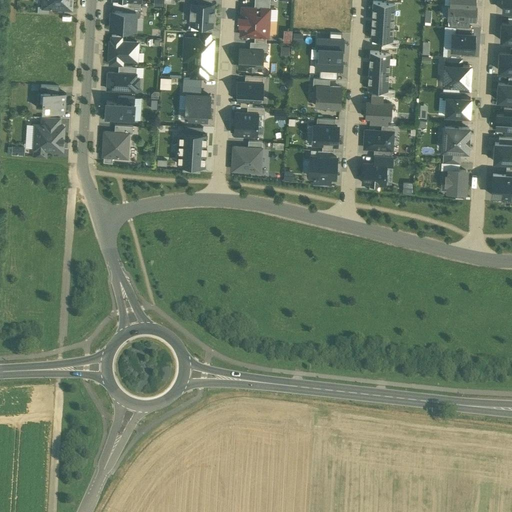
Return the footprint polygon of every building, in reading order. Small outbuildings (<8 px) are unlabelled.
[(43,0),(43,7),(50,7),(50,8),(52,8),(52,7),(71,8),(71,0),(43,0)] [(254,0),(254,8),(269,8),(270,0),(254,0)] [(511,0),(503,0),(502,10),(511,11),(511,0)] [(373,1),(371,39),(384,40),(393,40),(395,2),(386,1),(373,1)] [(193,3),(192,3),(192,9),(190,9),(189,17),(191,17),(191,24),(212,25),(212,18),(214,19),(215,11),(213,11),(213,4),(211,4),(193,3)] [(450,5),(449,5),(448,17),(451,17),(469,18),(475,19),(476,7),(474,7),(450,5)] [(269,8),(254,8),(242,7),(242,17),(239,17),(239,25),(241,25),(240,35),(254,36),(254,42),(266,42),(267,36),(268,36),(269,8)] [(111,30),(135,31),(136,13),(123,12),(112,12),(111,30)] [(451,17),(450,26),(456,27),(468,27),(469,18),(451,17)] [(511,23),(508,23),(502,23),(501,40),(511,41),(511,23)] [(211,39),(212,31),(200,30),(199,38),(211,39)] [(301,41),(302,34),(294,33),(293,41),(301,41)] [(455,33),(452,33),(451,49),(461,50),(473,51),(474,34),(471,34),(455,33)] [(110,41),(109,59),(111,59),(122,60),(137,61),(138,43),(121,42),(121,36),(112,35),(111,41),(110,41)] [(330,38),(317,37),(317,48),(319,48),(319,47),(342,48),(342,49),(343,49),(343,39),(330,38)] [(211,39),(199,38),(185,38),(184,50),(191,51),(189,71),(190,71),(208,72),(211,72),(213,39),(211,39)] [(266,42),(254,42),(250,41),(249,49),(263,50),(263,51),(267,51),(268,42),(266,42)] [(342,48),(319,47),(319,48),(318,58),(318,60),(341,61),(341,60),(342,49),(342,48)] [(461,57),(461,50),(451,49),(447,48),(447,56),(461,57)] [(249,49),(240,49),(239,67),(261,68),(263,51),(263,50),(249,49)] [(370,51),(369,70),(389,71),(390,52),(381,51),(370,51)] [(511,54),(510,54),(500,54),(500,70),(511,70),(511,54)] [(463,57),(461,57),(447,56),(445,56),(444,64),(462,65),(463,57)] [(341,61),(318,60),(318,58),(316,58),(316,68),(320,69),(337,70),(342,70),(342,60),(341,60),(341,61)] [(469,66),(462,65),(444,64),(443,84),(459,85),(468,85),(468,84),(469,66)] [(118,73),(136,74),(137,67),(122,66),(119,66),(118,73)] [(319,78),(330,78),(337,79),(337,70),(320,69),(319,78)] [(388,90),(389,71),(369,70),(368,89),(380,90),(388,90)] [(208,79),(208,72),(190,71),(190,78),(201,78),(208,79)] [(107,89),(135,91),(136,74),(118,73),(109,72),(107,89)] [(170,88),(170,77),(160,76),(160,87),(170,88)] [(201,94),(201,78),(190,78),(183,78),(182,94),(187,94),(201,94)] [(329,86),(330,78),(319,78),(313,78),(313,86),(316,86),(317,85),(329,86)] [(245,82),(238,81),(237,88),(239,88),(238,99),(240,100),(240,105),(247,106),(252,106),(252,100),(258,101),(259,93),(262,93),(263,83),(245,82)] [(511,83),(508,84),(498,83),(498,101),(511,101),(511,83)] [(41,92),(58,93),(59,86),(41,85),(41,92)] [(329,86),(317,85),(316,86),(315,106),(340,107),(341,87),(329,86)] [(41,92),(38,91),(37,101),(43,102),(42,111),(65,112),(65,104),(62,104),(63,100),(65,100),(66,93),(58,93),(41,92)] [(201,94),(187,94),(185,119),(206,120),(207,105),(209,105),(210,95),(201,94)] [(446,96),(446,97),(445,114),(469,116),(470,98),(460,97),(446,96)] [(117,102),(106,101),(105,118),(133,120),(134,112),(134,110),(134,103),(117,102)] [(371,101),(367,101),(366,117),(370,117),(369,124),(382,124),(387,125),(388,118),(390,118),(391,103),(371,101)] [(275,110),(274,118),(284,119),(285,111),(275,110)] [(256,135),(257,113),(247,113),(236,112),(235,133),(256,135)] [(511,115),(504,115),(497,114),(496,131),(511,131),(511,115)] [(42,125),(60,126),(60,118),(42,117),(42,125)] [(42,125),(36,125),(34,149),(46,149),(62,150),(64,126),(60,126),(42,125)] [(115,125),(115,133),(132,134),(133,126),(115,125)] [(313,125),(312,143),(323,144),(334,144),(337,145),(338,126),(334,126),(317,125),(313,125)] [(468,151),(469,128),(440,127),(439,149),(444,150),(461,151),(468,151)] [(381,131),(365,130),(364,147),(392,149),(393,132),(381,131)] [(115,133),(105,132),(103,155),(104,155),(113,156),(127,157),(129,134),(115,133)] [(202,133),(184,133),(179,133),(178,164),(183,164),(200,165),(205,166),(206,134),(202,133)] [(510,162),(511,161),(511,143),(499,143),(495,142),(494,161),(510,162)] [(12,154),(23,155),(24,146),(12,146),(12,154)] [(248,147),(234,146),(232,169),(260,171),(262,148),(248,147)] [(46,149),(34,149),(34,157),(46,157),(46,149)] [(460,163),(461,151),(444,150),(443,162),(460,163)] [(391,155),(375,154),(375,163),(386,164),(391,165),(391,155)] [(336,157),(311,156),(310,176),(314,176),(331,177),(335,177),(336,157)] [(375,163),(363,162),(362,182),(385,184),(386,164),(375,163)] [(443,162),(441,162),(441,170),(449,170),(449,169),(459,170),(459,163),(443,162)] [(459,170),(449,169),(449,170),(449,176),(446,176),(446,184),(448,184),(448,191),(455,191),(464,192),(465,192),(466,170),(459,170)] [(511,174),(506,174),(494,173),(492,196),(505,197),(511,197),(511,174)] [(331,177),(314,176),(313,184),(330,185),(331,177)]
